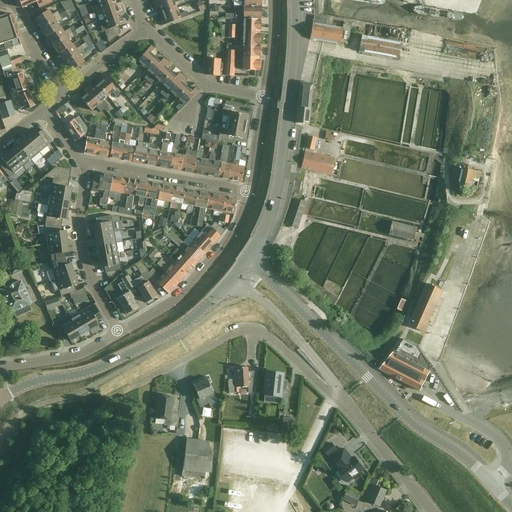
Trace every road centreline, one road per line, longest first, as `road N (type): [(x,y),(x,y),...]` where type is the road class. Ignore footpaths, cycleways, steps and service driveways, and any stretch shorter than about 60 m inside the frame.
road 1 (tertiary): [(511,506),(471,464),(400,413),(250,258)]
road 2 (secondary): [(0,396),(130,354),(176,331),(233,280)]
road 3 (secondary): [(250,258),(276,194),(294,0)]
road 4 (residential): [(343,395),(270,338),(242,330),(139,386)]
road 5 (residential): [(115,334),(159,311),(201,274),(235,231),(248,192)]
road 6 (residential): [(115,334),(82,263),(81,161)]
road 7 (residential): [(248,192),(81,161)]
road 8 (residential): [(343,395),(277,315),(233,280)]
road 9 (residential): [(431,511),(343,395)]
road 10 (residential): [(263,97),(206,89),(148,31)]
road 11 (residential): [(0,367),(64,359),(115,334)]
